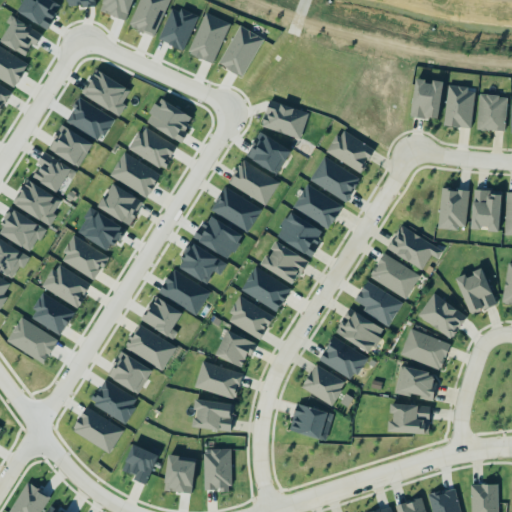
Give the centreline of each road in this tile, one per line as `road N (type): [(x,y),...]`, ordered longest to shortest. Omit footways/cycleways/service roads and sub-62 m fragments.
road 1 (residential): [(3,466),(73,38),(231,111),(3,466)]
road 2 (residential): [(511,161),(414,151),(271,383),(260,431),(270,511)]
road 3 (residential): [(511,447),(429,460),(266,511)]
road 4 (residential): [(118,511),(79,490),(0,390)]
road 5 (residential): [(511,334),(491,339),(480,353),(462,406),(461,453)]
